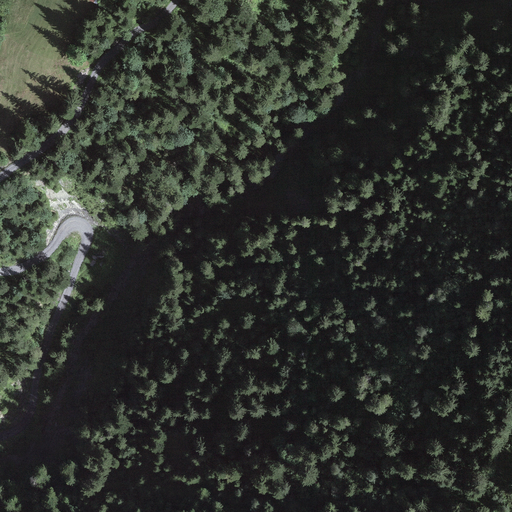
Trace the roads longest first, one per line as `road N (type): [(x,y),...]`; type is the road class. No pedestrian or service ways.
road 1 (track): [(0,436),(28,414),(86,239),(71,224),(43,256),(0,271)]
road 2 (track): [(0,175),(63,129),(106,57),(177,0)]
